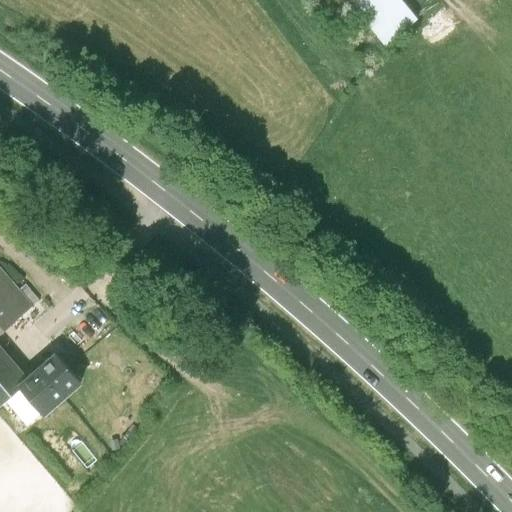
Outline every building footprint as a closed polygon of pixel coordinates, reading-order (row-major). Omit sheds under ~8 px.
[(404,2),(402,0),(349,0),(373,28),(383,20),(395,9),(404,2)] [(383,20),(392,31),(404,21),(395,9),(383,20)] [(19,291),(0,269),(0,335),(33,306),(19,291)] [(27,285),(19,291),(33,306),(40,300),(27,285)] [(0,404),(19,388),(29,379),(0,347),(0,404)] [(56,355),(29,379),(19,388),(45,417),(82,384),(56,355)]
